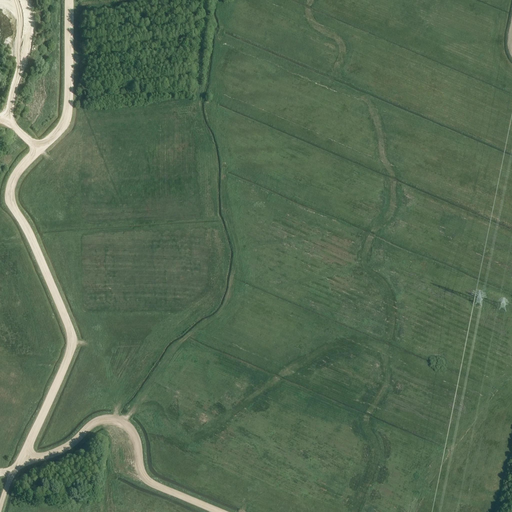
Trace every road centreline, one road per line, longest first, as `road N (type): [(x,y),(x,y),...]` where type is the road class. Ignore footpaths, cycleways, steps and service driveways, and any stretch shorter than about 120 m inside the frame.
road 1 (track): [(69,0),(68,116),(21,167),(9,196),(72,341),(0,509)]
road 2 (track): [(219,511),(148,482),(135,437),(113,422),(93,423),(50,454),(24,454)]
road 3 (track): [(4,121),(22,41),(0,5)]
